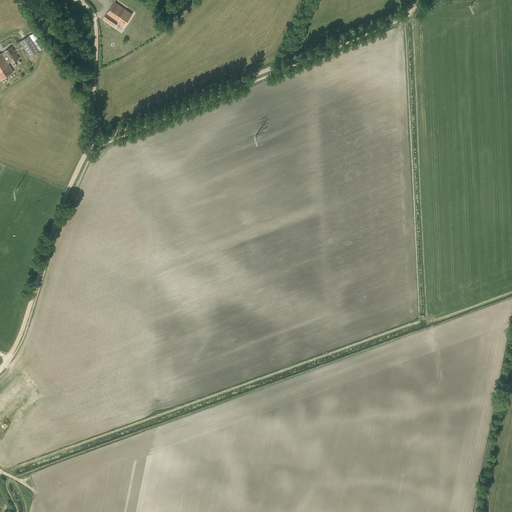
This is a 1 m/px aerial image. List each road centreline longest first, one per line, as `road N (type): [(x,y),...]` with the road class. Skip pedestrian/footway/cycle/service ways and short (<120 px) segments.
road 1 (track): [(0,364),(27,316),(89,149),(117,130),(432,0)]
road 2 (track): [(89,149),(95,28)]
